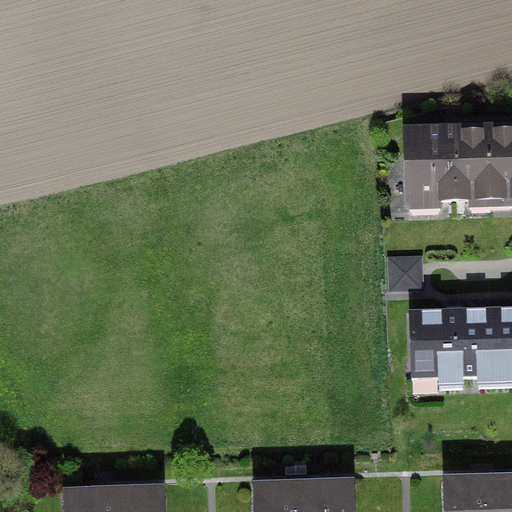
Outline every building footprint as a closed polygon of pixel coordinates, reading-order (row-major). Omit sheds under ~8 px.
[(511,131),(483,132),(485,212),(511,210),(511,131)] [(485,212),(483,132),(402,135),(405,214),(485,212)] [(421,292),(420,259),(387,260),(388,294),(421,292)] [(511,310),(495,311),(496,378),(511,377),(511,310)] [(496,378),(495,311),(408,312),(409,379),(496,378)] [(511,511),(511,473),(442,476),(442,511),(511,511)] [(352,511),(352,479),(249,482),(250,511),(352,511)] [(161,511),(161,489),(59,493),(59,511),(161,511)]
